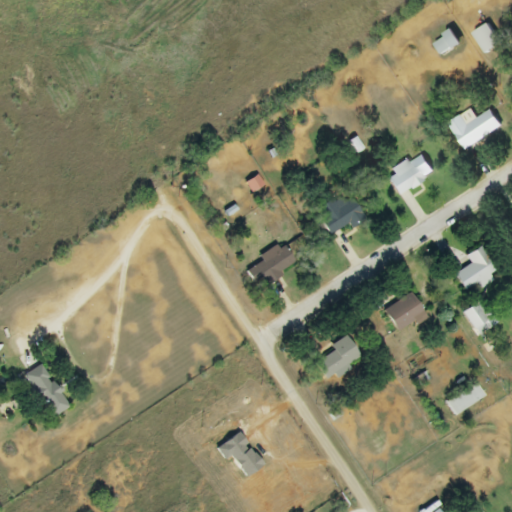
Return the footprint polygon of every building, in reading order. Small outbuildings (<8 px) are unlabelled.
[(499,48),(489,25),(473,33),(483,55),(499,48)] [(440,57),(460,46),(452,32),(432,44),(440,57)] [(464,152),(500,127),(489,111),(474,121),(467,111),(446,125),(464,152)] [(384,175),(394,195),(432,176),(422,157),(408,164),(407,163),(384,175)] [(361,221),(347,194),(314,211),(328,238),(361,221)] [(293,265),(281,246),(241,272),(249,284),(258,278),(263,285),(293,265)] [(476,291),(490,282),(487,276),(495,271),(480,247),(464,257),(469,265),(451,276),(462,293),(473,285),(476,291)] [(422,320),(410,294),(381,308),(393,334),(422,320)] [(493,324),(480,302),(461,313),(474,336),(493,324)] [(359,356),(340,337),(312,366),(326,380),(332,374),(337,378),(359,356)] [(66,409),(39,365),(19,377),(46,421),(66,409)] [(443,400),(449,414),(481,401),(475,387),(443,400)]
